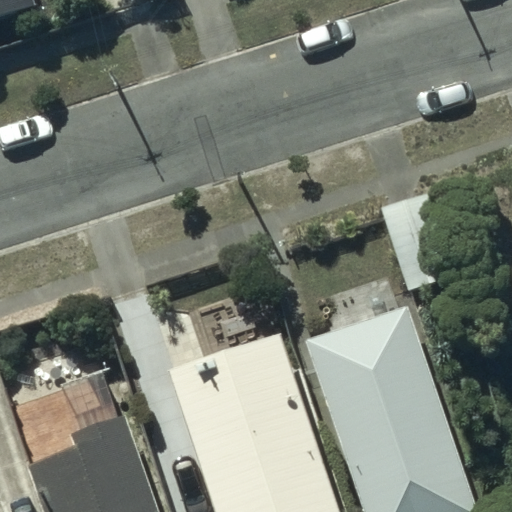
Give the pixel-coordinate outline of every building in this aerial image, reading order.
[(0,0),(0,21),(35,12),(31,0),(0,0)] [(382,208),(407,290),(454,276),(429,194),(382,208)] [(360,511),(470,511),(400,312),(302,347),(360,511)] [(165,373),(209,511),(333,511),(277,337),(165,373)] [(23,470),(37,511),(155,511),(122,417),(66,437),(71,453),(23,470)]
